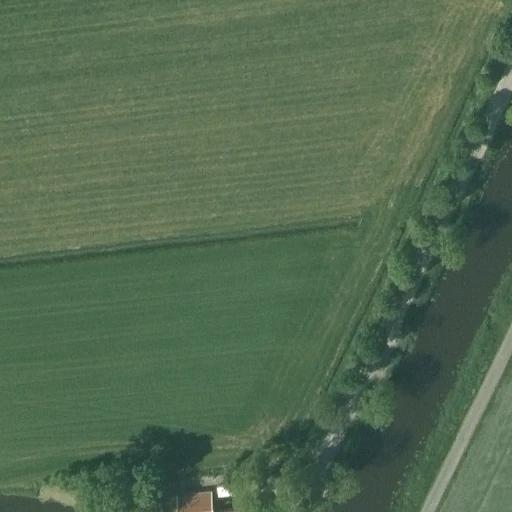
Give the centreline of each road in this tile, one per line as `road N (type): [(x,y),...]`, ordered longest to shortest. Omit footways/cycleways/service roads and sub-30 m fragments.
road 1 (unclassified): [(298,511),(511,72)]
road 2 (unclassified): [(425,511),(511,335)]
